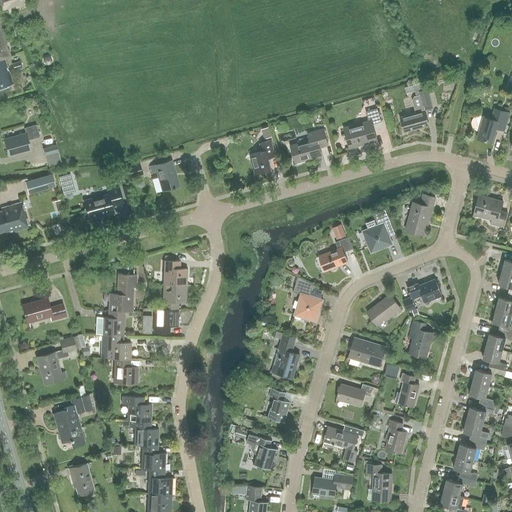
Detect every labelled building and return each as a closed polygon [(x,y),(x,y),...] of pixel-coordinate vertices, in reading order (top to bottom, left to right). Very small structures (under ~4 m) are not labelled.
[(0,0),(0,5),(1,10),(29,1),(28,0),(0,0)] [(0,89),(13,85),(4,59),(11,57),(0,25),(0,89)] [(20,61),(12,63),(14,70),(22,68),(20,61)] [(412,101),(415,114),(401,118),(405,133),(428,127),(424,111),(433,108),(428,90),(419,92),(420,95),(414,97),(412,101)] [(372,126),(381,123),(377,109),(366,112),(369,122),(344,129),(349,149),(377,141),(372,126)] [(491,120),(483,117),(483,118),(481,117),(480,117),(478,117),(477,118),(476,118),(475,119),(474,120),(473,121),(473,123),(473,124),(473,126),(473,127),(474,128),(475,129),(477,130),(478,130),(479,130),(477,139),(492,143),(496,129),(504,131),(509,113),(494,109),(491,120)] [(28,141),(40,138),(36,125),(24,129),(25,134),(4,140),(9,157),(31,151),(28,141)] [(265,139),(271,137),(268,128),(262,130),(265,139)] [(320,148),(328,146),(324,130),(307,135),(309,141),(290,146),(295,164),(322,156),(320,148)] [(268,159),(275,157),(270,141),(259,144),(261,152),(250,156),(256,175),(271,170),(268,159)] [(44,155),(58,151),(56,144),(42,148),(44,155)] [(128,178),(142,174),(139,161),(125,165),(128,178)] [(175,188),(179,187),(171,161),(150,167),(152,174),(156,172),(162,192),(172,189),(175,189),(175,188)] [(52,173),(24,181),(28,194),(56,186),(52,173)] [(88,220),(113,213),(111,205),(123,202),(119,187),(107,191),(107,194),(83,201),(88,220)] [(422,194),(420,203),(413,201),(405,231),(426,237),(436,197),(422,194)] [(479,195),(473,215),(491,220),(490,224),(503,227),(507,213),(500,211),(503,202),(479,195)] [(5,235),(29,228),(24,210),(23,211),(21,203),(1,209),(2,212),(0,212),(0,232),(4,231),(5,235)] [(380,217),(382,223),(361,232),(369,253),(391,245),(386,232),(392,229),(387,215),(380,217)] [(341,225),(332,228),(337,240),(345,236),(341,225)] [(353,249),(348,238),(336,243),(338,249),(319,257),(325,272),(346,263),(342,253),(353,249)] [(164,285),(186,286),(187,269),(180,268),(180,261),(165,260),(164,285)] [(501,272),(511,274),(511,261),(505,260),(501,272)] [(511,274),(501,272),(498,285),(509,288),(508,293),(511,294),(511,274)] [(109,311),(125,312),(132,312),(133,288),(136,288),(137,274),(117,273),(117,287),(118,287),(117,295),(110,294),(109,311)] [(323,301),(309,296),(312,284),(297,276),(293,289),(292,292),(301,294),(298,302),(295,301),(293,308),(296,309),(294,316),(295,316),(294,318),(300,320),(301,318),(316,323),(323,301)] [(407,288),(410,296),(402,300),(406,311),(415,308),(412,300),(422,296),(425,302),(441,296),(435,279),(418,286),(418,284),(407,288)] [(186,303),(186,286),(164,285),(163,309),(178,309),(178,302),(186,303)] [(511,294),(508,293),(506,299),(499,297),(496,309),(511,313),(511,294)] [(395,316),(402,311),(390,295),(367,312),(377,326),(393,314),(395,316)] [(51,320),(66,316),(63,304),(50,308),(48,299),(23,306),(27,322),(50,316),(51,320)] [(178,309),(163,309),(155,308),(154,333),(170,334),(170,326),(177,327),(178,309)] [(511,327),(509,326),(511,314),(511,313),(496,309),(492,322),(500,324),(498,330),(502,331),(511,333),(511,327)] [(124,336),(125,312),(109,311),(109,318),(97,318),(96,334),(101,334),(101,335),(108,335),(124,336)] [(426,358),(433,333),(424,330),(426,323),(414,320),(409,337),(414,338),(410,353),(426,358)] [(511,340),(511,333),(502,331),(501,337),(489,334),(486,346),(503,351),(506,338),(511,340)] [(275,338),(282,340),(279,350),(282,351),(277,366),(274,366),(272,373),(293,379),(299,356),(291,353),(296,338),(277,332),(275,338)] [(124,343),(124,336),(108,335),(107,360),(115,360),(131,360),(131,343),(124,343)] [(61,350),(55,352),(37,357),(45,384),(63,379),(67,378),(65,371),(60,372),(56,358),(68,355),(67,352),(76,349),(79,348),(76,337),(73,338),(72,336),(59,340),(61,350)] [(354,338),(349,357),(379,366),(385,347),(354,338)] [(499,363),(503,351),(486,346),(482,358),(494,361),(492,367),(505,371),(507,365),(499,363)] [(130,367),(131,360),(115,360),(114,383),(137,384),(138,367),(130,367)] [(387,364),(384,376),(396,379),(399,367),(387,364)] [(504,377),(505,371),(492,367),(491,373),(476,369),(472,382),(489,386),(492,374),(504,377)] [(413,406),(419,385),(413,384),(415,377),(403,374),(401,381),(404,382),(398,403),(407,406),(408,405),(413,406)] [(485,398),(489,386),(472,382),(469,394),(484,398),(482,404),(495,408),(497,401),(485,398)] [(371,397),(374,388),(362,384),(361,390),(341,384),(337,399),(361,406),(364,395),(371,397)] [(284,423),(290,402),(283,400),(285,393),(272,389),(270,397),(274,398),(268,418),(284,423)] [(94,409),(89,395),(70,400),(72,406),(66,407),(67,410),(53,414),(62,444),(73,441),(75,445),(85,442),(77,414),(94,409)] [(128,421),(130,421),(151,422),(151,405),(144,404),(144,397),(123,396),(122,403),(128,403),(128,421)] [(494,414),(495,408),(479,403),(477,409),(470,407),(466,419),(483,424),(486,412),(494,414)] [(511,415),(508,415),(507,419),(505,418),(503,424),(511,426),(511,415)] [(481,431),(483,424),(466,419),(463,432),(474,435),(473,440),(486,444),(489,433),(481,431)] [(386,450),(395,453),(395,452),(401,454),(407,432),(400,431),(402,423),(390,420),(387,433),(386,433),(384,441),(388,442),(386,450)] [(150,429),(151,422),(130,421),(130,427),(135,427),(134,446),(143,446),(158,447),(158,429),(150,429)] [(511,433),(511,426),(503,424),(502,431),(511,433)] [(344,425),(342,431),(328,426),(324,442),(345,448),(342,458),(354,462),(357,451),(354,450),(358,435),(362,436),(364,431),(344,425)] [(247,434),(247,432),(237,429),(235,436),(246,439),(247,434)] [(271,470),(276,449),(268,447),(270,440),(247,434),(246,439),(245,443),(251,444),(250,446),(250,448),(251,450),(252,452),(253,453),(255,454),(256,455),(253,464),(251,464),(271,470)] [(484,450),(486,444),(473,440),(469,439),(467,446),(460,444),(457,456),(473,460),(477,448),(484,450)] [(511,457),(511,456),(511,443),(502,446),(503,450),(509,449),(511,457)] [(157,453),(158,447),(143,446),(141,470),(145,470),(150,471),(164,471),(165,454),(157,453)] [(470,473),(473,460),(457,456),(453,468),(461,471),(459,476),(476,481),(478,475),(470,473)] [(511,477),(511,476),(511,456),(511,457),(511,460),(511,466),(508,467),(502,469),(505,478),(510,477),(511,477)] [(374,473),(373,499),(373,500),(390,501),(391,474),(381,474),(381,465),(372,464),(372,461),(365,461),(365,464),(367,464),(367,473),(374,473)] [(78,496),(95,492),(87,464),(69,469),(73,483),(74,482),(78,496)] [(164,477),(164,471),(150,471),(148,494),(172,495),(172,478),(164,477)] [(352,476),(346,476),(335,474),(334,480),(315,477),(312,494),(313,494),(313,493),(320,494),(320,495),(334,497),(335,487),(350,489),(352,476)] [(474,487),(476,481),(459,476),(458,482),(447,479),(443,492),(460,496),(463,484),(474,487)] [(260,501),(261,494),(262,494),(262,487),(247,485),(236,486),(230,487),(231,494),(237,493),(237,491),(246,490),(246,492),(248,492),(247,500),(251,501),(249,511),(266,511),(267,502),(260,501)] [(459,496),(460,496),(443,492),(440,504),(452,507),(450,511),(469,511),(471,508),(465,507),(464,510),(461,509),(464,497),(459,496)] [(171,511),(172,495),(148,494),(147,511),(162,511),(163,511),(171,511)]
